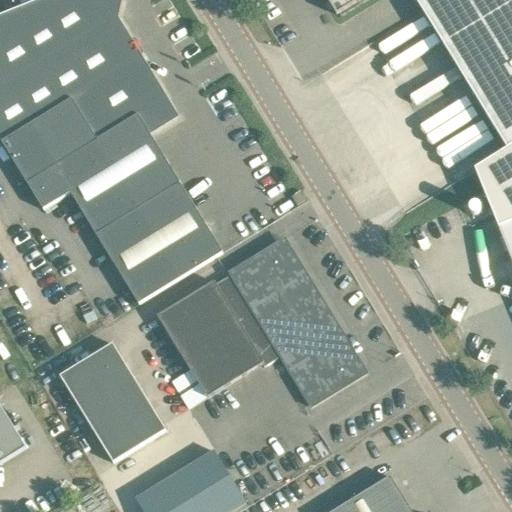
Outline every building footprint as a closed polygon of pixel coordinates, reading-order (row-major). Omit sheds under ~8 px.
[(47,0),(0,19),(0,138),(44,211),(72,195),(140,306),(223,255),(150,134),(177,118),(141,59),(144,53),(136,39),(129,39),(116,19),(120,0),(47,0)] [(511,0),(330,0),(341,18),(369,0),(415,0),(508,151),(477,170),(500,230),(511,224),(511,0)] [(292,198),(298,207),(307,201),(301,192),(292,198)] [(511,224),(500,230),(511,259),(511,224)] [(190,370),(171,382),(189,411),(263,366),(265,369),(280,359),(311,410),(368,375),(286,240),(158,318),(190,370)] [(112,346),(62,377),(115,463),(165,433),(112,346)] [(0,466),(27,449),(0,405),(0,466)] [(215,452),(136,501),(142,511),(234,511),(247,504),(215,452)] [(411,511),(391,478),(335,511),(411,511)]
